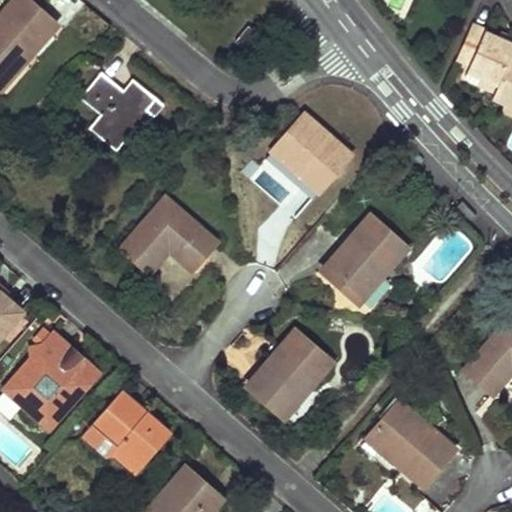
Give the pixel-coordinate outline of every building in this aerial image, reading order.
[(18,0),(0,20),(0,84),(20,62),(24,66),(57,30),(23,0),(18,0)] [(472,25),(458,60),(473,67),(471,72),(483,77),(499,84),(511,54),(511,45),(488,36),(490,32),(472,25)] [(261,46),(247,34),(234,47),(249,60),(261,46)] [(494,97),(509,104),(511,105),(511,54),(499,84),(496,92),(494,97)] [(20,62),(0,84),(0,91),(1,93),(24,66),(20,62)] [(90,129),(118,153),(138,128),(143,131),(163,106),(138,86),(129,96),(102,75),(81,99),(101,115),(90,129)] [(483,77),(481,85),(496,92),(499,84),(483,77)] [(346,149),(298,110),(267,148),(315,188),(346,149)] [(125,248),(152,272),(171,251),(195,269),(219,242),(169,198),(125,248)] [(375,276),(400,247),(363,217),(315,272),(347,299),(371,274),(375,276)] [(351,302),(375,276),(371,274),(347,299),(351,302)] [(0,336),(24,310),(0,288),(0,286),(2,285),(0,283),(0,336)] [(511,373),(511,325),(505,320),(461,370),(488,393),(509,371),(511,373)] [(37,349),(7,384),(43,416),(50,410),(64,408),(90,378),(81,369),(84,364),(72,354),(66,358),(61,352),(69,342),(55,329),(44,341),(35,346),(37,349)] [(309,389),(333,361),(297,330),(250,385),(282,412),(304,387),(309,389)] [(122,386),(92,419),(117,442),(119,440),(142,460),(169,429),(122,386)] [(285,415),(309,389),(304,387),(282,412),(285,415)] [(455,449),(402,402),(374,433),(400,457),(397,463),(423,485),(455,449)] [(109,450),(117,442),(92,419),(85,428),(109,450)] [(397,463),(400,457),(374,433),(363,445),(391,469),(397,463)] [(142,460),(119,440),(112,448),(136,468),(142,460)] [(142,511),(143,511),(206,511),(218,497),(182,465),(142,511)]
